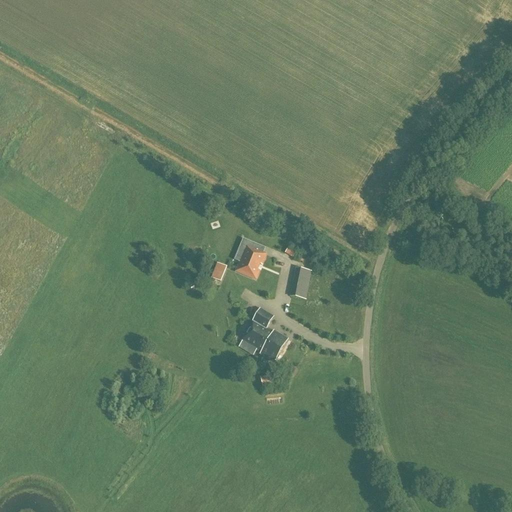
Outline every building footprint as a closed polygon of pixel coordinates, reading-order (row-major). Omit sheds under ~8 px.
[(246,247),(236,272),(255,279),(259,270),(257,270),(259,265),(261,265),(265,255),(246,247)] [(221,282),(227,267),(217,263),(211,278),(221,282)] [(309,280),(311,273),(296,270),(295,278),(309,280)] [(293,289),(291,297),(305,300),(307,292),(293,289)] [(261,354),(274,363),(287,340),(274,332),(273,334),(265,330),(273,318),(260,310),(253,322),(241,341),(262,353),(261,354)] [(260,378),(263,388),(274,385),(272,375),(260,378)]
